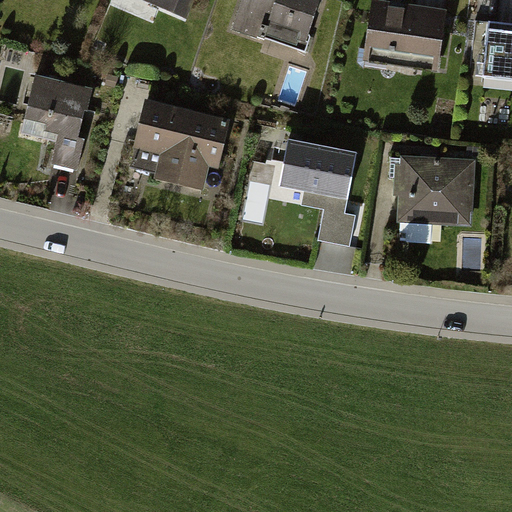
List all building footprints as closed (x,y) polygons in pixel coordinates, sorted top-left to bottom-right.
[(137,0),(184,19),(192,0),(137,0)] [(243,0),(232,33),(305,58),(323,4),(310,0),(243,0)] [(445,23),(369,10),(361,54),(437,67),(445,23)] [(482,83),(511,85),(511,32),(488,29),(482,83)] [(75,173),(93,98),(31,83),(18,138),(53,147),(49,167),(75,173)] [(218,172),(228,130),(142,109),(127,170),(153,176),(152,181),(200,193),(206,170),(218,172)] [(346,202),(354,157),(285,144),(274,204),(308,211),(311,195),(346,202)] [(467,230),(471,164),(396,160),(392,225),(467,230)]
